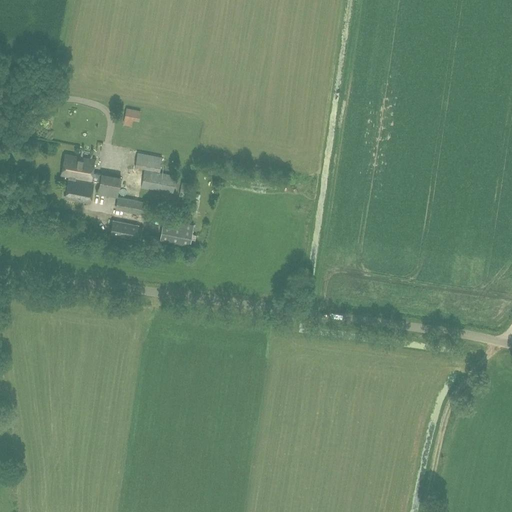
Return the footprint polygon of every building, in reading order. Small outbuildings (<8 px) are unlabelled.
[(126,108),(124,118),(139,121),(141,111),(126,108)] [(138,152),(135,167),(144,169),(141,187),(173,193),(176,175),(159,172),(162,157),(138,152)] [(78,169),(81,157),(65,154),(61,175),(69,176),(65,197),(89,202),(93,184),(74,181),(75,177),(79,178),(81,169),(78,169)] [(94,159),(81,157),(78,169),(81,169),(79,178),(100,182),(101,174),(92,172),(94,159)] [(101,173),(101,174),(100,182),(97,193),(117,197),(121,177),(101,173)] [(186,195),(188,184),(182,182),(180,194),(186,195)] [(145,202),(130,199),(117,197),(115,209),(143,215),(145,202)] [(158,244),(189,249),(194,225),(163,219),(158,244)] [(112,220),(110,234),(135,239),(138,225),(112,220)]
